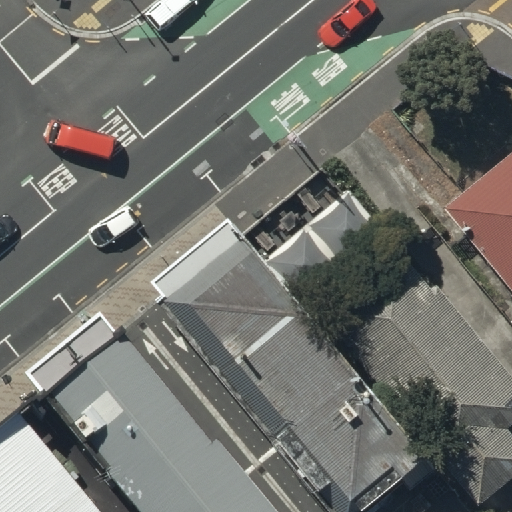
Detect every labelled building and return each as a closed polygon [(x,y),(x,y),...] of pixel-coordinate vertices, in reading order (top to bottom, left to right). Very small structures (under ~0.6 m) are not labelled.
[(511,152),(442,211),(511,294),(511,152)] [(224,211),(139,280),(328,511),(382,511),(435,469),(224,211)] [(317,310),(477,511),(511,481),(511,443),(505,435),(511,428),(511,379),(437,287),(431,292),(395,247),(317,310)] [(99,326),(23,389),(126,511),(272,511),(220,449),(210,458),(99,326)] [(0,511),(93,511),(11,412),(0,421),(0,511)]
